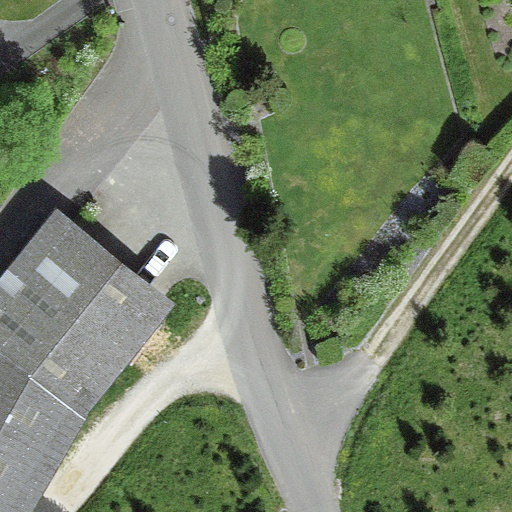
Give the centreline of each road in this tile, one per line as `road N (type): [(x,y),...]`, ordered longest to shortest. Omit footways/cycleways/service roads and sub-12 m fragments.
road 1 (residential): [(251,356),(151,0)]
road 2 (unclassified): [(314,511),(251,356)]
